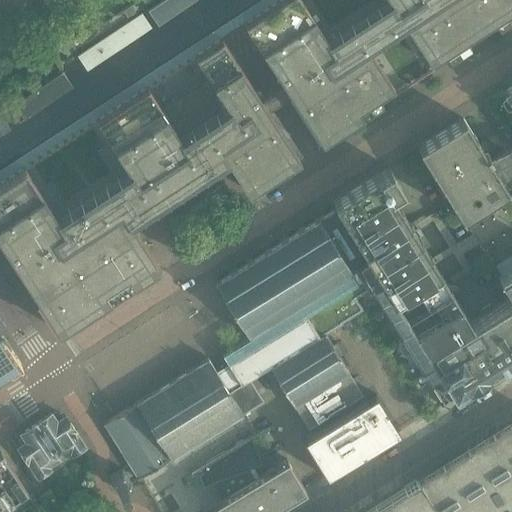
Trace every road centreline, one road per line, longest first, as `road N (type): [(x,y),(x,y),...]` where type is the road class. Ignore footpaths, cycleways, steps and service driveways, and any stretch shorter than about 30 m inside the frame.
road 1 (residential): [(511,58),(44,365)]
road 2 (residential): [(317,511),(511,397)]
